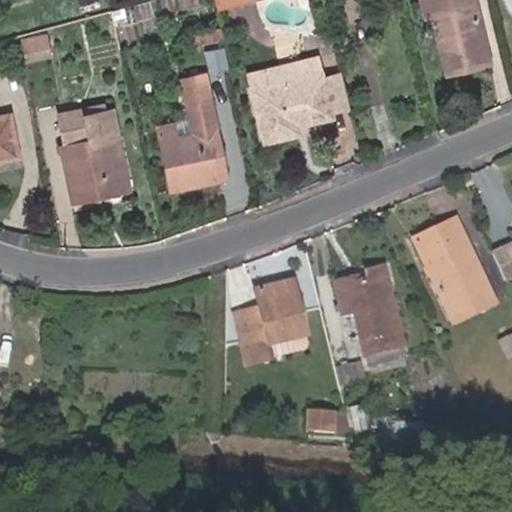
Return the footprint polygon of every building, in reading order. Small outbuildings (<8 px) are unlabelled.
[(462,61),(485,55),(471,3),(431,13),(447,72),(463,68),(462,61)] [(487,62),(485,55),(462,61),(463,68),(487,62)] [(251,77),(265,143),(299,136),(296,125),(331,117),(322,78),(319,63),(280,71),(251,77)] [(215,155),(221,154),(205,79),(181,84),(189,122),(193,138),(162,145),(172,191),(220,181),(215,155)] [(100,142),(69,149),(62,151),(74,206),(93,202),(106,198),(125,194),(113,139),(121,137),(116,112),(94,116),(100,142)] [(8,115),(0,116),(0,161),(18,158),(8,115)] [(62,123),(69,149),(100,142),(94,116),(62,123)] [(159,128),(162,145),(193,138),(189,122),(159,128)] [(113,139),(125,194),(133,192),(121,137),(113,139)] [(215,155),(220,181),(226,180),(221,154),(215,155)] [(417,263),(420,272),(439,319),(483,302),(449,215),(429,223),(432,232),(408,241),(417,263)] [(432,232),(429,223),(404,233),(408,241),(432,232)] [(507,244),(487,253),(500,282),(511,276),(511,247),(509,249),(507,244)] [(342,280),(342,276),(324,278),(329,312),(341,311),(348,354),(388,349),(376,267),(357,269),(359,279),(348,280),(342,280)] [(283,273),(277,274),(282,307),(288,306),(283,273)] [(282,307),(277,274),(245,279),(248,297),(245,297),(244,298),(234,308),(237,328),(251,335),(291,329),(288,306),(282,307)] [(251,352),(250,346),(252,346),(251,335),(237,328),(234,308),(244,298),(243,292),(219,295),(225,354),(251,352)] [(292,337),(291,329),(251,335),(252,346),(282,342),(286,341),(290,340),(292,337)] [(491,339),(500,357),(511,351),(511,338),(508,330),(491,339)] [(312,431),(314,412),(287,410),(285,430),(312,431)] [(314,412),(312,431),(328,433),(325,412),(314,412)]
